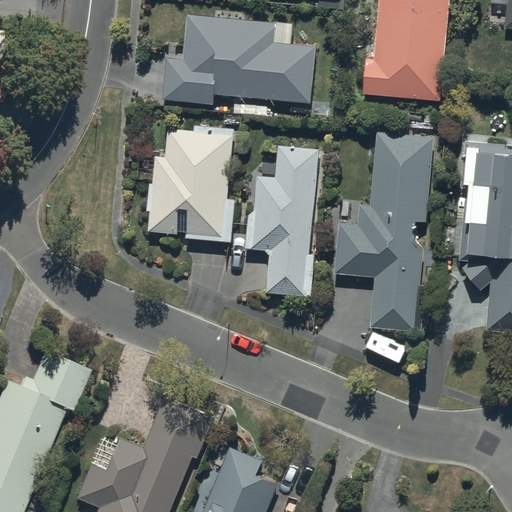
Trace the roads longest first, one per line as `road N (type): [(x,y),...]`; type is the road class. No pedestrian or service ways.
road 1 (residential): [(0,210),(52,277),(97,305),(403,430),(487,442),(511,471)]
road 2 (residential): [(0,191),(56,127),(81,63),(93,0)]
